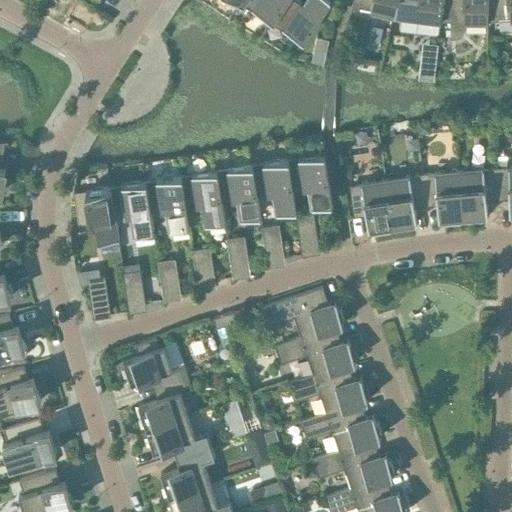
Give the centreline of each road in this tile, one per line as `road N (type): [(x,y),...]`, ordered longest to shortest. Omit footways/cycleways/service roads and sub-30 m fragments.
road 1 (residential): [(102,66),(44,175),(46,236),(69,347)]
road 2 (residential): [(69,347),(346,260)]
road 3 (residential): [(496,511),(508,240)]
road 4 (residential): [(346,260),(433,511)]
road 5 (residential): [(69,347),(126,511)]
road 6 (residential): [(346,260),(508,240)]
